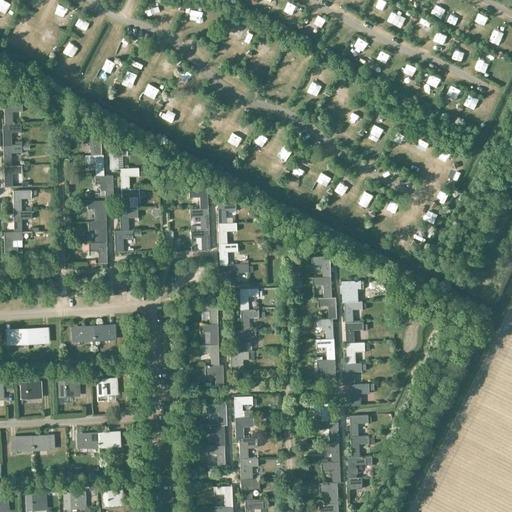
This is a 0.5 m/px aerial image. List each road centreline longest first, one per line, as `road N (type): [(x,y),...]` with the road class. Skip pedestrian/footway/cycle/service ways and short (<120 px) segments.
road 1 (track): [(414,511),(511,311)]
road 2 (residential): [(155,302),(0,310)]
road 3 (residential): [(163,511),(158,392)]
